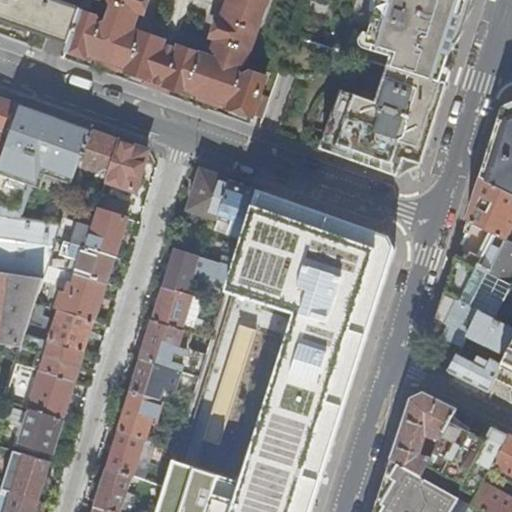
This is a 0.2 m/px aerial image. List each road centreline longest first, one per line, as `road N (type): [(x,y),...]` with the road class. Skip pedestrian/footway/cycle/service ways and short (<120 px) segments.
road 1 (residential): [(437,221),(0,69)]
road 2 (residential): [(493,43),(437,221)]
road 3 (residential): [(393,359),(344,511)]
road 4 (residential): [(437,221),(393,359)]
road 5 (residential): [(393,359),(511,419)]
